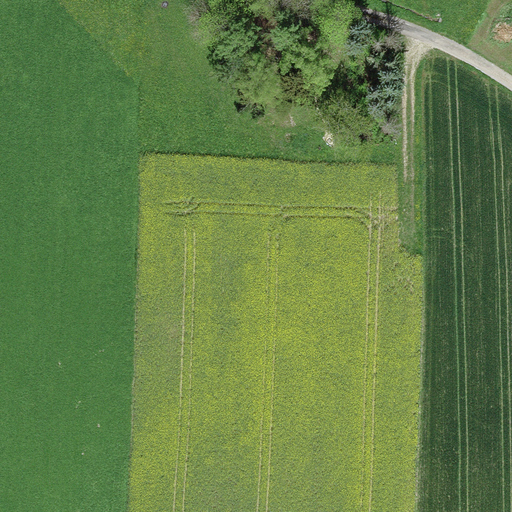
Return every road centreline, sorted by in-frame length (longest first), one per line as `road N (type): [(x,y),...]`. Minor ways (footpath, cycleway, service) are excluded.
road 1 (track): [(306,0),(432,36),(511,82)]
road 2 (track): [(416,31),(406,250)]
